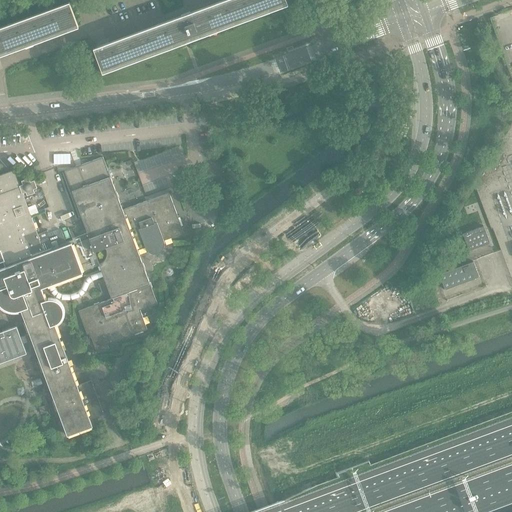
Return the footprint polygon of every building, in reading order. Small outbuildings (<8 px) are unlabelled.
[(285,0),(225,0),(94,49),(102,72),(287,4),(285,0)] [(0,28),(0,54),(78,26),(69,3),(0,28)] [(0,251),(1,254),(0,254),(0,261),(0,259),(3,259),(5,267),(0,268),(0,305),(1,306),(2,307),(3,308),(5,309),(6,310),(8,310),(9,311),(11,311),(13,311),(14,312),(16,311),(18,311),(19,311),(21,310),(25,321),(24,321),(27,332),(29,331),(30,334),(25,335),(21,337),(17,326),(0,332),(0,363),(27,353),(23,343),(27,341),(32,340),(40,360),(38,360),(42,370),(43,370),(54,399),(53,400),(56,410),(58,409),(67,435),(92,426),(90,419),(104,414),(91,380),(77,385),(54,323),(55,322),(56,322),(57,321),(58,320),(59,320),(59,319),(60,318),(60,316),(61,315),(61,314),(61,313),(61,311),(61,310),(61,309),(60,307),(60,306),(59,305),(58,304),(57,303),(56,302),(55,302),(54,301),(52,301),(51,301),(50,301),(48,301),(47,301),(46,301),(40,287),(41,287),(41,286),(99,265),(112,299),(79,311),(87,334),(90,333),(97,352),(109,348),(107,344),(147,329),(140,310),(157,303),(138,251),(145,248),(147,250),(148,252),(151,253),(153,254),(156,254),(158,254),(160,252),(162,251),(164,248),(164,246),(164,243),(164,241),(184,233),(169,193),(123,210),(103,157),(65,171),(88,233),(73,239),(69,228),(68,228),(72,240),(66,242),(62,230),(58,232),(59,233),(40,240),(22,193),(25,192),(27,196),(34,193),(33,189),(37,188),(34,181),(30,182),(29,178),(21,181),(23,185),(20,186),(14,170),(0,175),(0,251)] [(484,227),(462,234),(469,251),(490,243),(484,227)] [(445,290),(469,281),(479,277),(474,262),(457,268),(440,275),(445,290)]
